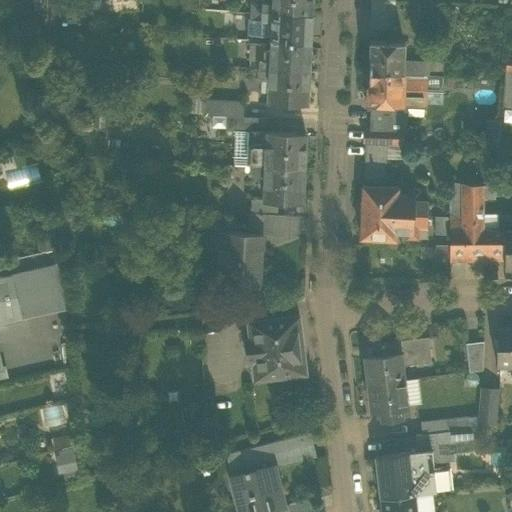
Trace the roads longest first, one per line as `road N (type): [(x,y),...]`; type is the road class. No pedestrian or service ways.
road 1 (residential): [(333,299),(343,0)]
road 2 (unknown): [(333,299),(72,329)]
road 3 (residential): [(347,511),(333,299)]
road 4 (residential): [(333,299),(511,301)]
